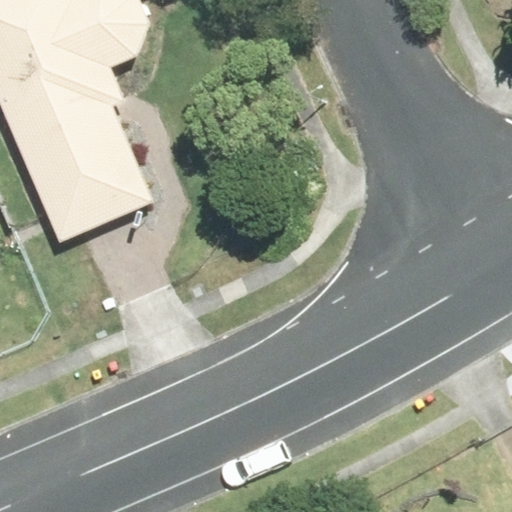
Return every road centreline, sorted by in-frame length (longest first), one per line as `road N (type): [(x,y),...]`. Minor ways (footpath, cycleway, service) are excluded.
road 1 (tertiary): [(496,269),(184,429),(0,511)]
road 2 (residential): [(496,269),(352,0)]
